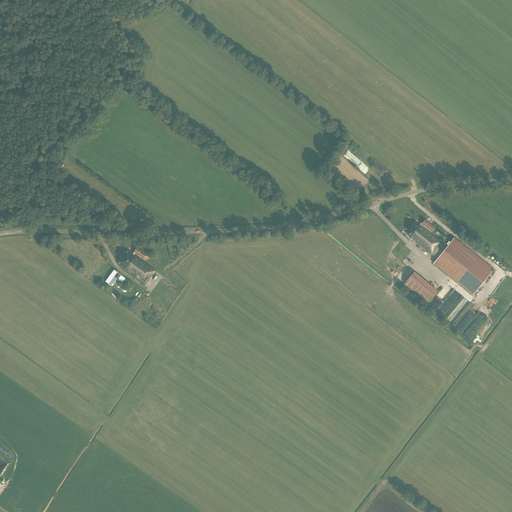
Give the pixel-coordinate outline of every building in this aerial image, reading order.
[(420,225),(416,222),(406,234),(415,241),(416,240),(418,242),(417,243),(432,255),(437,259),(434,263),(474,295),(493,270),(479,259),(454,239),(447,247),(422,227),(424,225),(429,229),(432,225),(425,220),(422,224),(421,223),(420,225)] [(145,284),(154,273),(157,276),(160,272),(157,269),(155,271),(135,255),(136,253),(145,260),(148,256),(137,248),(134,252),(133,254),(129,251),(119,264),(145,284)] [(114,270),(106,282),(112,286),(120,275),(114,270)] [(438,291),(414,272),(404,284),(428,303),(438,291)] [(121,276),(118,281),(126,287),(126,286),(131,290),(132,289),(134,286),(121,276)] [(452,316),(447,323),(451,326),(457,319),(452,316)]
